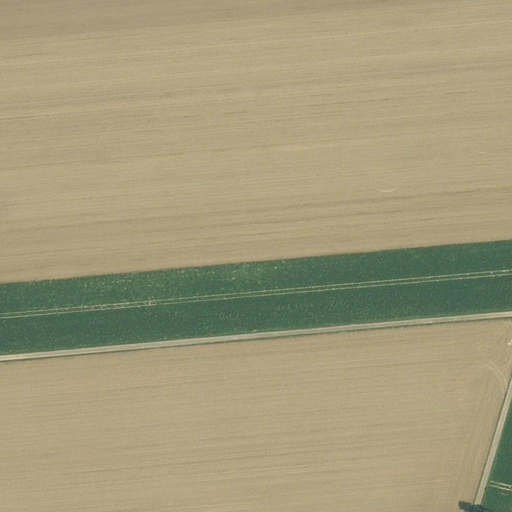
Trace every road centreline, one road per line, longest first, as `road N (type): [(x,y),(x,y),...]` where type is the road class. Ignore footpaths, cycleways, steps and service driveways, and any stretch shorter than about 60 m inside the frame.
road 1 (track): [(0,358),(511,314)]
road 2 (track): [(474,511),(511,378)]
